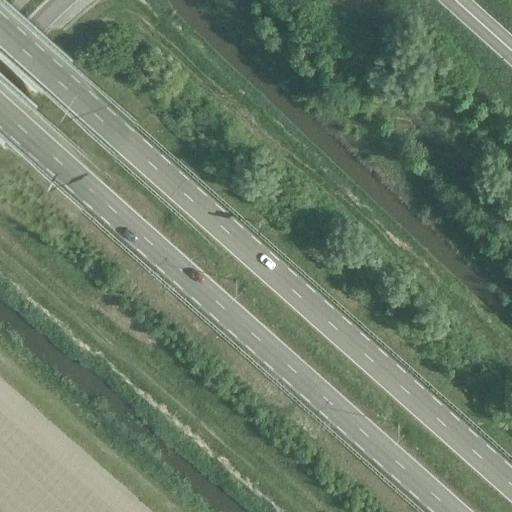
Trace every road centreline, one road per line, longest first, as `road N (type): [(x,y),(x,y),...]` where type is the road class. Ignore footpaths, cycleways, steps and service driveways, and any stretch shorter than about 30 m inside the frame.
road 1 (primary): [(511,482),(0,30)]
road 2 (primary): [(0,111),(452,511)]
